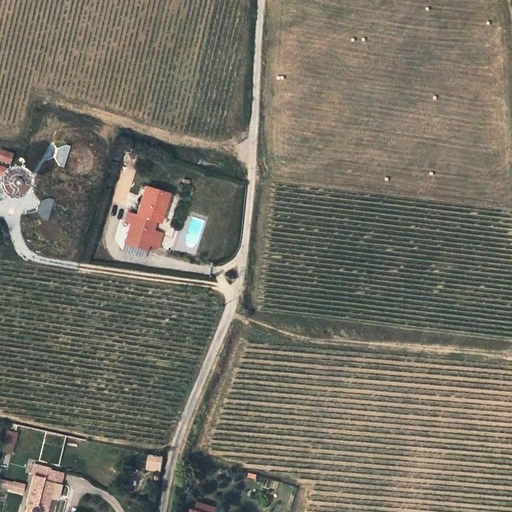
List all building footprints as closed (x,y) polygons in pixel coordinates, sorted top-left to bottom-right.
[(67,156),(71,157),(73,158),(77,157),(78,156),(80,154),(82,150),(82,146),(80,143),(77,140),(74,139),(70,139),(69,140),(66,142),(64,145),(63,149),(64,152),(65,153),(67,156)] [(65,153),(64,152),(59,155),(56,163),(60,167),(62,164),(65,161),(68,160),(69,159),(71,160),(71,157),(67,156),(65,153)] [(74,161),(71,160),(69,159),(68,160),(65,161),(62,164),(60,167),(60,169),(61,173),(64,176),(66,177),(69,178),(73,177),(77,175),(79,172),(79,167),(77,164),(74,161)] [(40,206),(42,209),(44,211),(47,213),(49,214),(53,214),(57,212),(61,210),(63,206),(64,202),(63,200),(62,196),(59,193),(56,191),(52,190),(48,190),(44,192),(41,195),(39,199),(40,203),(40,206)] [(163,199),(139,192),(131,220),(128,220),(119,249),(142,255),(143,250),(147,237),(150,227),(154,227),(163,199)] [(40,206),(40,203),(33,205),(29,217),(34,223),(38,220),(39,219),(42,209),(40,206)] [(38,220),(34,223),(32,225),(31,229),(31,233),(33,237),(36,240),(40,242),(44,242),(46,242),(50,240),(53,238),(55,234),(55,230),(54,226),(52,222),(49,220),(45,219),(43,219),(39,219),(38,220)] [(153,253),(157,240),(147,237),(143,250),(153,253)] [(145,470),(157,473),(160,462),(147,458),(145,470)] [(56,475),(35,468),(33,479),(30,479),(24,503),(27,504),(24,511),(50,511),(53,504),(46,502),(50,486),(53,487),(56,475)] [(195,505),(192,504),(189,511),(217,511),(212,510),(213,506),(196,501),(195,505)]
